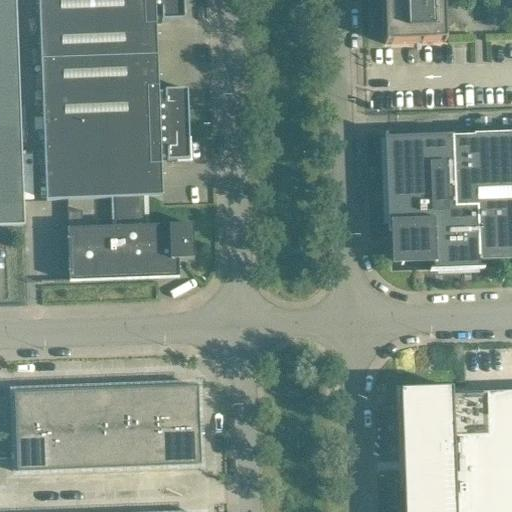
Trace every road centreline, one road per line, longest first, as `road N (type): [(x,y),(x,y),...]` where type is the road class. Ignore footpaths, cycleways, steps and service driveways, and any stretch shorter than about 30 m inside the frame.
road 1 (unclassified): [(230,0),(241,325)]
road 2 (unclassified): [(349,324),(337,0)]
road 3 (unclassified): [(0,334),(241,325)]
road 4 (unclassified): [(355,511),(349,324)]
road 5 (unclassified): [(241,325),(247,511)]
road 6 (unclassified): [(349,324),(511,317)]
